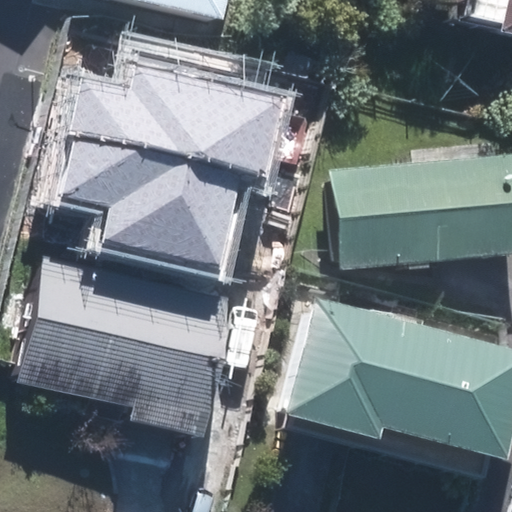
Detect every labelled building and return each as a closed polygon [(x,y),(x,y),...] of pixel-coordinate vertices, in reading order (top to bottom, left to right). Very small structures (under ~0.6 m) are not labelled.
[(90,0),(196,28),(203,0),(90,0)] [(511,0),(467,0),(465,12),(511,21),(511,0)] [(322,151),(328,261),(511,249),(511,161),(511,140),(322,151)] [(224,347),(210,344),(222,291),(37,252),(13,368),(120,390),(118,397),(213,414),(224,347)] [(511,349),(511,344),(310,289),(278,402),(361,425),(367,403),(488,436),(511,349)]
